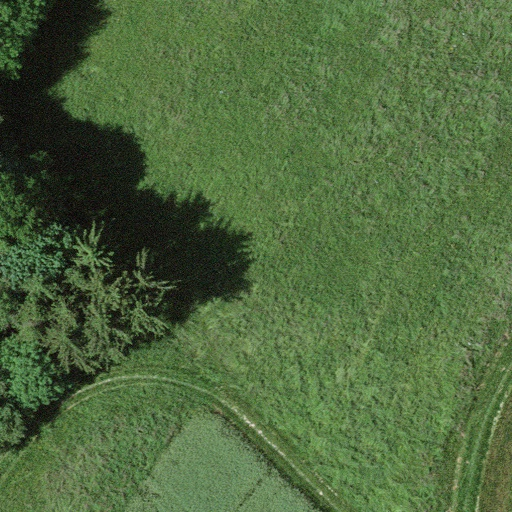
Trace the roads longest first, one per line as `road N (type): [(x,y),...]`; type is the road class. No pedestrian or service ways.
road 1 (track): [(341,511),(222,403),(151,362),(65,396),(0,458)]
road 2 (track): [(466,511),(493,386),(511,358)]
